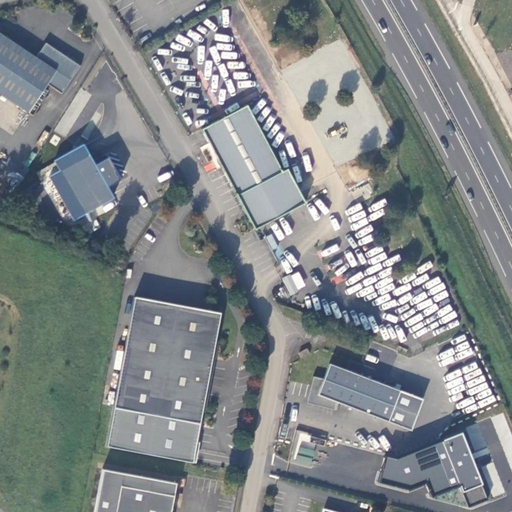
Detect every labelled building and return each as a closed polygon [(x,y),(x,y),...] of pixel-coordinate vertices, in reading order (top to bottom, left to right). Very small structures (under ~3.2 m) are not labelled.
[(0,33),(0,93),(28,112),(47,84),(61,93),(80,66),(45,43),(36,57),(0,33)] [(287,171),(282,174),(274,159),(245,109),(201,135),(257,232),(306,204),(287,171)] [(101,165),(97,168),(88,152),(59,169),(84,213),(113,197),(104,181),(109,178),(101,165)] [(299,271),(282,278),(289,294),(305,287),(299,271)] [(134,296),(106,446),(192,462),(220,313),(134,296)] [(306,348),(298,353),(301,358),(309,353),(306,348)] [(325,407),(335,410),(337,402),(411,430),(423,399),(329,363),(324,379),(313,376),(310,389),(313,390),(310,401),(326,405),(325,407)] [(307,403),(325,407),(326,405),(310,401),(313,390),(310,389),(307,403)] [(317,444),(309,442),(311,434),(300,431),(292,461),(311,466),(317,444)] [(386,456),(380,483),(409,491),(422,487),(424,477),(429,493),(432,494),(441,491),(442,491),(460,486),(467,505),(487,499),(465,434),(392,458),(386,456)] [(102,470),(93,511),(170,511),(176,482),(102,470)]
